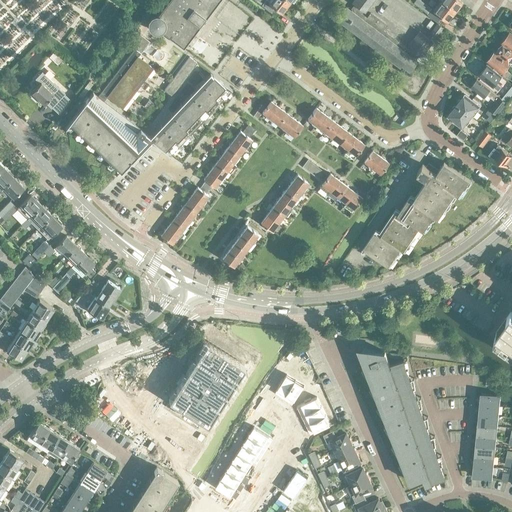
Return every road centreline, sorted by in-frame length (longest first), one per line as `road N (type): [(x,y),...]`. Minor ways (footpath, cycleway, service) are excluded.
road 1 (secondary): [(195,286),(278,306),(366,297),(452,261),(511,210)]
road 2 (secondary): [(0,122),(87,211),(180,278)]
road 3 (residential): [(146,223),(277,55)]
road 4 (residential): [(33,399),(162,331),(195,286)]
road 5 (residential): [(180,278),(151,317),(19,386)]
road 6 (residential): [(429,122),(386,135),(277,55)]
road 7 (residential): [(403,511),(334,349)]
road 8 (residential): [(435,135),(344,268)]
road 9 (residential): [(429,122),(448,68),(493,0)]
